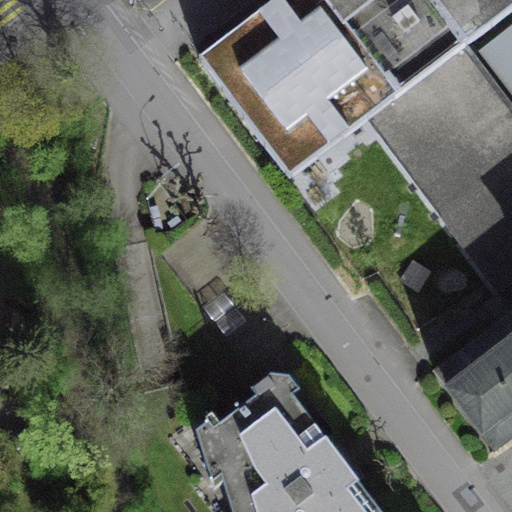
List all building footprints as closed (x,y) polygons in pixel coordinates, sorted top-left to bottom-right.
[(511,0),(276,0),(198,60),(288,179),(366,121),(463,47),(511,9),(511,0)] [(511,25),(479,52),(511,94),(511,25)] [(511,110),(463,47),(366,121),(511,312),(511,110)] [(511,312),(433,373),(493,453),(511,438),(511,312)] [(221,475),(232,511),(378,511),(343,465),(284,388),(278,380),(209,433),(233,465),(221,475)]
